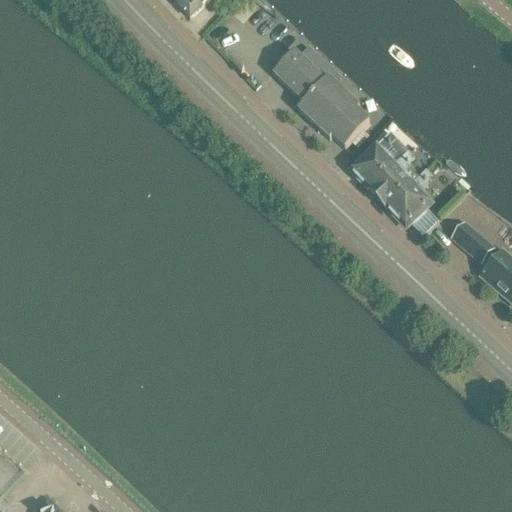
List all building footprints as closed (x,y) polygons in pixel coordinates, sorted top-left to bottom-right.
[(170,0),(190,21),(213,0),(170,0)] [(294,56),(273,78),(304,107),(298,113),(330,143),(333,141),(345,152),(369,127),(357,115),(359,112),(335,89),(341,82),(308,52),(300,61),(294,56)] [(369,193),(394,169),(384,159),(392,152),(390,150),(397,144),(390,138),(351,174),(369,193)] [(412,188),(420,181),(408,169),(415,163),(408,156),(394,169),(369,193),(388,212),(412,188)] [(412,188),(388,212),(406,231),(431,207),(420,196),(428,189),(426,187),(433,181),(426,175),(420,181),(412,188)] [(495,253),(464,227),(451,242),(481,268),(495,253)] [(511,263),(502,256),(481,281),(511,307),(511,263)]
